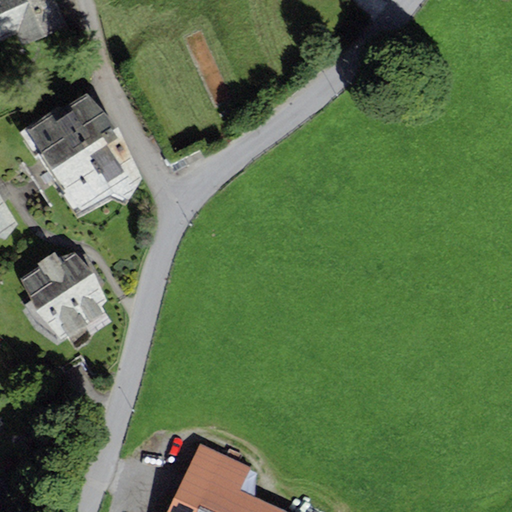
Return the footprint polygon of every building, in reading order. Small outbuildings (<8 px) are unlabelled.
[(0,0),(0,40),(16,33),(21,45),(67,26),(56,0),(0,0)] [(171,40),(119,66),(169,164),(220,138),(171,40)] [(58,105),(26,128),(41,152),(37,155),(78,217),(111,200),(124,205),(141,177),(117,126),(115,127),(87,94),(63,108),(58,105)] [(0,238),(5,241),(16,225),(1,202),(9,196),(0,181),(0,238)] [(39,266),(19,277),(36,311),(60,340),(105,312),(101,305),(106,300),(92,273),(73,252),(58,257),(54,252),(37,263),(39,266)] [(248,468),(199,445),(167,511),(285,511),(238,490),(248,468)]
